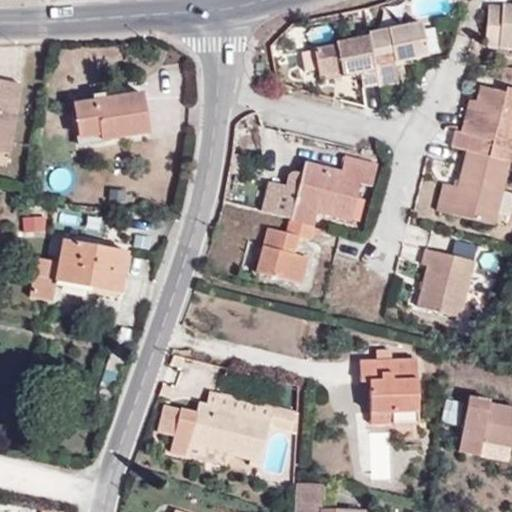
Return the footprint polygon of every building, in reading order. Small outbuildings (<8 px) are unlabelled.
[(511,48),(511,4),(503,4),(503,6),(489,5),(486,37),(488,37),(488,46),(511,48)] [(376,70),(379,86),(399,83),(395,61),(428,54),(422,23),(369,34),(369,35),(376,70)] [(344,76),(376,70),(369,35),(337,42),(337,44),(315,49),(320,75),(343,70),(344,76)] [(318,68),(315,49),(300,51),(305,71),(318,68)] [(343,70),(320,75),(321,81),(344,76),(343,70)] [(0,152),(9,154),(21,83),(0,79),(0,152)] [(509,162),(511,162),(511,88),(507,87),(505,92),(481,86),(477,102),(469,100),(462,131),(456,130),(452,147),(468,152),(509,162)] [(149,132),(142,93),(75,104),(81,143),(149,132)] [(493,225),(509,162),(468,152),(459,187),(444,183),(437,211),(493,225)] [(289,176),(278,216),(289,219),(303,223),(313,226),(317,214),(350,221),(351,220),(360,221),(366,201),(357,198),(360,184),(372,186),(377,164),(346,156),(342,172),(305,163),(302,174),(292,173),(289,176)] [(303,223),(289,219),(286,232),(269,228),(265,244),(257,272),(302,284),(309,257),(294,253),(303,223)] [(248,239),(240,268),(257,272),(265,244),(248,239)] [(58,262),(38,257),(31,297),(51,301),(54,281),(120,292),(127,252),(62,240),(58,262)] [(460,317),(473,261),(426,249),(422,265),(428,266),(417,307),(460,317)] [(420,423),(417,358),(393,359),(391,349),(377,349),(377,359),(360,360),(360,381),(369,381),(371,425),(420,423)] [(217,395),(214,407),(271,421),(274,409),(217,395)] [(511,406),(490,403),(491,400),(469,396),(458,451),(480,455),(483,443),(511,447),(511,406)] [(271,421),(214,407),(199,403),(196,413),(164,405),(157,432),(174,437),(170,451),(226,465),(229,455),(261,462),(271,421)] [(298,435),(299,415),(274,409),(271,421),(270,429),(298,435)] [(364,511),(365,509),(323,508),(324,488),(297,486),(296,511),(364,511)]
